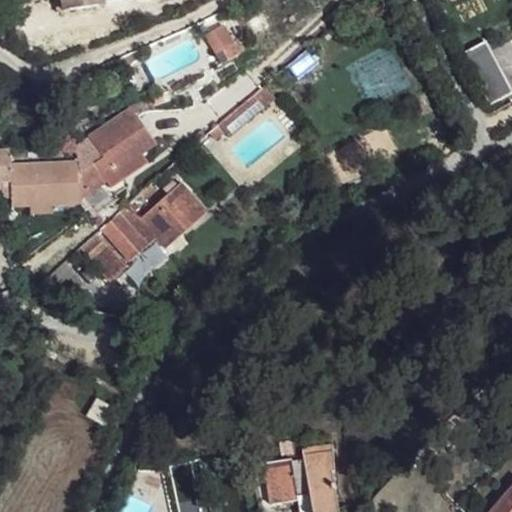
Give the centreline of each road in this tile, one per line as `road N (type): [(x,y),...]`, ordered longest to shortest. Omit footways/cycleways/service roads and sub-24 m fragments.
road 1 (residential): [(98,511),(174,333),(205,296),(487,151)]
road 2 (unknown): [(219,0),(53,65),(19,63),(0,49)]
road 3 (residential): [(416,0),(487,151)]
